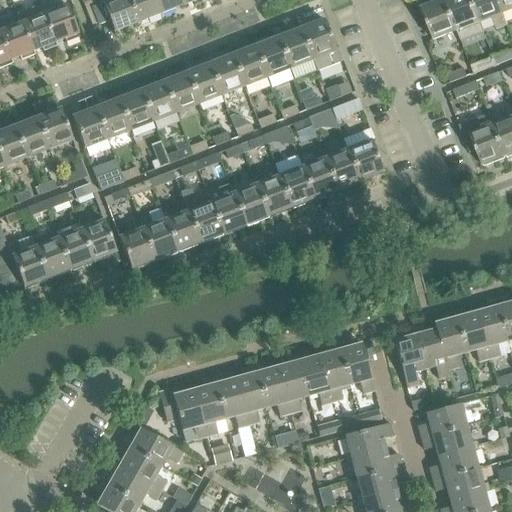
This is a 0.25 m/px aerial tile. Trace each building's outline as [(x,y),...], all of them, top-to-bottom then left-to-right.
[(114,33),(137,24),(127,0),(112,0),(91,8),(98,26),(109,21),(114,33)] [(154,0),(127,0),(137,24),(160,15),(154,0)] [(181,0),(154,0),(160,15),(183,6),(181,0)] [(433,41),(457,32),(444,0),(443,0),(421,9),(433,41)] [(444,0),(457,32),(461,42),(484,33),(480,23),(470,0),(444,0)] [(497,0),(470,0),(480,23),(491,19),(496,31),(507,27),(502,15),(503,14),(497,0)] [(511,0),(497,0),(503,14),(511,10),(511,0)] [(65,6),(43,15),(55,44),(64,40),(65,43),(78,38),(65,6)] [(43,15),(20,24),(31,53),(33,52),(42,49),(44,52),(56,47),(55,44),(43,15)] [(323,20),(299,30),(312,61),(335,52),(323,20)] [(20,24),(0,31),(0,38),(9,62),(11,61),(20,57),(21,61),(34,56),(33,52),(31,53),(20,24)] [(299,30),(277,38),(289,70),(312,61),(299,30)] [(0,38),(0,68),(12,64),(11,61),(9,62),(0,38)] [(277,38),(254,47),(266,78),(289,70),(277,38)] [(254,47),(231,56),(243,87),(266,78),(254,47)] [(497,66),(511,60),(511,50),(494,58),(497,66)] [(231,56),(209,65),(221,96),(243,87),(231,56)] [(471,67),(474,75),(489,69),(486,61),(471,67)] [(209,65),(186,73),(198,105),(221,96),(209,65)] [(451,84),(467,77),(464,70),(448,76),(451,84)] [(186,73),(163,82),(175,113),(198,105),(186,73)] [(499,75),(485,81),(488,88),(502,82),(499,75)] [(163,82),(141,91),(153,122),(175,113),(163,82)] [(457,100),(479,91),(476,84),(454,93),(457,100)] [(336,86),(324,91),(324,92),(324,93),(328,103),(341,99),(337,88),(336,87),(336,86)] [(141,91),(118,99),(130,131),(153,122),(141,91)] [(302,104),(306,112),(323,106),(319,97),(302,104)] [(118,99),(95,108),(107,140),(130,131),(118,99)] [(357,100),(331,110),(334,119),(334,120),(335,121),(361,111),(357,100)] [(280,113),(283,121),(300,114),(297,106),(280,113)] [(83,149),(107,140),(95,108),(71,118),(83,149)] [(59,109),(37,118),(49,150),(72,141),(59,109)] [(331,110),(316,116),(316,117),(320,126),(334,120),(334,119),(331,110)] [(257,121),(260,130),(277,123),(274,115),(257,121)] [(483,166),(506,157),(494,126),(490,117),(467,125),(469,131),(463,133),(471,153),(477,151),(483,166)] [(37,118),(14,127),(26,158),(49,150),(37,118)] [(511,118),(494,126),(506,157),(511,155),(511,118)] [(309,120),(293,126),(297,135),(312,129),(309,120)] [(234,130),(237,139),(254,132),(251,124),(234,130)] [(14,127),(0,132),(0,159),(3,167),(26,158),(14,127)] [(286,129),(271,135),(274,143),(290,137),(286,129)] [(211,139),(215,147),(232,141),(228,133),(211,139)] [(263,138),(240,147),(244,155),(267,146),(263,138)] [(370,141),(347,150),(360,181),(382,172),(370,141)] [(204,142),(188,148),(192,156),(207,150),(204,142)] [(156,161),(151,163),(154,171),(163,167),(169,165),(166,157),(165,157),(160,143),(150,146),(156,161)] [(240,147),(218,156),(221,164),(244,155),(240,147)] [(169,165),(192,156),(188,148),(166,157),(169,165)] [(347,150),(324,158),(337,190),(360,181),(347,150)] [(218,156),(195,165),(198,173),(221,164),(218,156)] [(324,158),(301,167),(314,199),(337,190),(324,158)] [(60,179),(63,187),(86,178),(81,165),(72,168),(74,173),(60,179)] [(182,179),(198,173),(195,165),(179,171),(182,179)] [(301,167),(278,176),(291,208),(314,199),(301,167)] [(121,174),(124,183),(141,176),(138,168),(121,174)] [(172,173),(150,182),(153,190),(176,182),(172,173)] [(278,176),(255,185),(267,217),(291,208),(278,176)] [(97,184),(100,192),(117,185),(113,177),(97,184)] [(38,187),(41,196),(56,190),(53,181),(38,187)] [(150,182),(127,191),(130,199),(153,190),(150,182)] [(222,235),(245,226),(233,194),(229,184),(206,193),(209,203),(222,235)] [(88,185),(72,192),(75,200),(92,193),(88,185)] [(245,226),(267,217),(255,185),(233,194),(245,226)] [(14,196),(17,205),(33,199),(30,190),(14,196)] [(180,194),(187,211),(199,243),(222,235),(209,203),(197,208),(190,190),(180,194)] [(113,206),(130,199),(127,191),(110,197),(113,206)] [(66,194),(43,202),(46,211),(69,202),(66,194)] [(0,201),(0,211),(10,208),(6,199),(0,201)] [(30,217),(46,211),(43,202),(26,209),(30,217)] [(23,220),(20,211),(4,218),(7,226),(23,220)] [(187,211),(164,220),(176,252),(199,243),(187,211)] [(154,261),(176,252),(164,220),(152,225),(149,217),(139,221),(142,229),(154,261)] [(76,225),(78,225),(92,262),(115,253),(102,221),(90,226),(88,220),(76,225)] [(55,234),(69,271),(92,262),(78,225),(76,225),(55,234)] [(130,270),(154,261),(142,229),(118,238),(130,270)] [(46,280),(69,271),(55,234),(55,232),(31,241),(34,248),(46,280)] [(0,239),(0,253),(8,251),(6,246),(4,238),(0,239)] [(23,289),(46,280),(34,248),(21,253),(17,242),(6,246),(8,251),(13,262),(17,273),(22,286),(23,289)] [(0,253),(0,266),(13,262),(8,251),(0,253)] [(0,266),(0,279),(17,273),(13,262),(0,266)] [(0,294),(22,286),(17,273),(0,279),(0,294)] [(503,299),(494,301),(505,342),(511,339),(511,302),(505,305),(503,299)] [(508,354),(505,342),(494,301),(485,304),(486,310),(475,313),(488,359),(498,356),(508,354)] [(462,311),(452,313),(463,353),(473,351),(477,362),(488,359),(475,313),(463,316),(462,311)] [(432,325),(434,331),(436,330),(446,371),(447,371),(457,368),(453,356),(463,353),(452,313),(443,316),(444,321),(432,325)] [(422,328),(413,330),(424,371),(433,368),(437,380),(448,376),(447,371),(446,371),(436,330),(434,331),(423,333),(422,328)] [(414,373),(424,371),(413,330),(403,333),(405,338),(393,342),(405,388),(417,385),(414,373)] [(346,343),(337,345),(348,386),(358,383),(361,395),(373,392),(360,345),(348,348),(346,343)] [(337,345),(317,351),(331,403),(341,400),(338,388),(348,386),(337,345)] [(306,354),(296,357),(307,397),(316,395),(319,406),(331,403),(317,351),(313,352),(314,358),(307,359),(306,354)] [(288,364),(276,368),(289,414),(299,411),(296,400),(307,397),(296,357),(286,359),(288,364)] [(263,365),(253,368),(265,408),(274,405),(277,417),(289,414),(276,368),(264,371),(263,365)] [(246,376),(234,379),(247,426),(258,423),(254,411),(265,408),(253,368),(245,370),(246,376)] [(222,377),(212,380),(223,420),(233,417),(236,428),(247,426),(234,379),(223,382),(222,377)] [(205,388),(193,391),(205,437),(216,434),(226,431),(223,420),(212,380),(203,382),(205,388)] [(194,440),(205,437),(193,391),(182,394),(180,388),(157,395),(165,423),(178,419),(181,431),(191,428),(194,440)] [(420,401),(410,404),(412,412),(422,409),(420,401)] [(493,418),(502,415),(498,404),(490,406),(493,418)] [(416,428),(419,439),(464,426),(460,410),(465,408),(464,405),(458,406),(424,415),(426,425),(416,428)] [(336,422),(338,432),(380,420),(378,411),(336,422)] [(336,422),(316,427),(319,438),(319,439),(339,433),(338,432),(336,422)] [(342,456),(343,459),(385,448),(382,440),(392,437),(389,425),(343,437),(348,454),(342,456)] [(433,449),(435,457),(475,445),(474,440),(468,441),(464,426),(419,439),(423,451),(433,449)] [(498,439),(507,436),(504,426),(495,429),(498,439)] [(128,437),(123,445),(160,467),(165,458),(175,464),(181,454),(139,430),(133,440),(128,437)] [(306,433),(295,436),(297,445),(309,442),(308,441),(306,433)] [(252,443),(240,446),(243,457),(244,459),(255,456),(255,454),(252,443)] [(123,457),(118,466),(156,489),(160,491),(161,489),(165,482),(154,476),(160,467),(123,445),(118,454),(123,457)] [(428,469),(431,481),(476,468),(471,450),(476,449),(475,445),(435,457),(438,466),(428,469)] [(227,446),(210,450),(214,467),(231,463),(227,446)] [(387,457),(385,448),(343,459),(344,463),(350,462),(354,479),(400,467),(397,455),(387,457)] [(107,474),(102,483),(112,489),(138,504),(143,496),(154,502),(160,491),(156,489),(118,466),(112,477),(107,474)] [(403,478),(400,467),(354,479),(357,489),(359,495),(354,497),(355,501),(396,490),(395,489),(395,488),(394,481),(403,478)] [(511,467),(495,472),(499,485),(511,481),(511,467)] [(445,490),(447,498),(480,489),(487,487),(485,483),(480,484),(476,468),(431,481),(433,489),(435,493),(445,490)] [(193,476),(188,484),(196,488),(200,480),(193,476)] [(134,511),(138,504),(112,489),(102,483),(98,489),(97,491),(102,495),(96,505),(107,511),(134,511)] [(439,511),(480,511),(487,510),(482,491),(487,490),(487,489),(487,487),(480,489),(447,498),(450,508),(439,511)] [(177,490),(172,499),(176,502),(185,507),(186,508),(191,498),(177,490)] [(361,503),(363,511),(399,511),(411,509),(408,497),(398,500),(396,490),(355,501),(356,504),(361,503)] [(176,502),(169,511),(182,511),(185,507),(176,502)]
